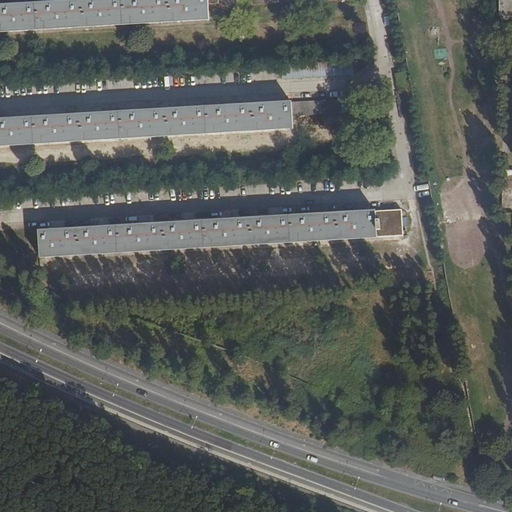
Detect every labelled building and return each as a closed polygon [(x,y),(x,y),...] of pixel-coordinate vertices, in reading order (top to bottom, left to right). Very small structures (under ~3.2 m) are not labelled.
[(0,32),(210,20),(209,5),(208,0),(110,0),(108,0),(66,3),(22,5),(0,6),(0,32)] [(511,0),(500,0),(500,17),(511,16),(511,0)] [(353,62),(283,65),(284,79),(354,75),(353,62)] [(363,99),(292,103),(293,117),(364,112),(363,99)] [(0,146),(294,129),(293,117),(292,103),(279,104),(236,106),(192,109),(149,111),(105,114),(62,117),(19,119),(0,120),(0,146)] [(39,233),(41,258),(404,236),(402,210),(362,213),(318,215),(277,218),(234,221),(189,223),(146,226),(103,229),(60,231),(39,233)]
